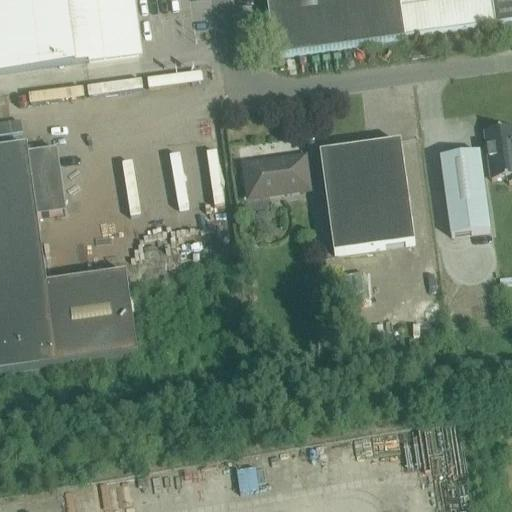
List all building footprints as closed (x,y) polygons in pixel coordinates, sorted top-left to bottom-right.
[(0,0),(0,76),(89,64),(137,57),(130,6),(122,0),(0,0)] [(266,0),(275,61),(405,42),(399,0),(266,0)] [(511,0),(491,0),(496,29),(511,26),(511,0)] [(511,130),(485,135),(491,183),(508,181),(508,187),(511,186),(511,130)] [(334,259),(415,248),(401,146),(320,158),(334,259)] [(28,157),(27,149),(0,152),(0,376),(138,357),(126,276),(47,287),(37,221),(66,217),(57,153),(28,157)] [(450,240),(490,235),(479,156),(439,161),(450,240)] [(249,201),(308,193),(304,161),(245,170),(249,201)] [(211,218),(191,218),(191,254),(225,254),(225,235),(233,235),(233,224),(211,225),(211,218)] [(260,457),(251,459),(257,483),(267,480),(260,457)] [(142,477),(143,487),(172,483),(171,473),(142,477)] [(150,492),(153,508),(177,504),(174,488),(150,492)] [(205,511),(227,511),(227,496),(204,497),(205,511)] [(257,504),(259,511),(271,511),(268,500),(257,504)]
